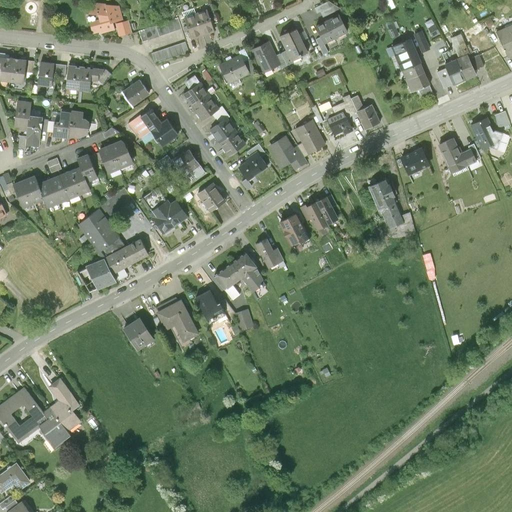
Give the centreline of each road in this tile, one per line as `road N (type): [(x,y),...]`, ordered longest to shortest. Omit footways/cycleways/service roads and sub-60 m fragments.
road 1 (residential): [(0,37),(128,55),(155,76),(253,214)]
road 2 (tertiary): [(0,369),(32,342),(169,272),(253,214)]
road 3 (tertiary): [(253,214),(368,149),(511,83)]
